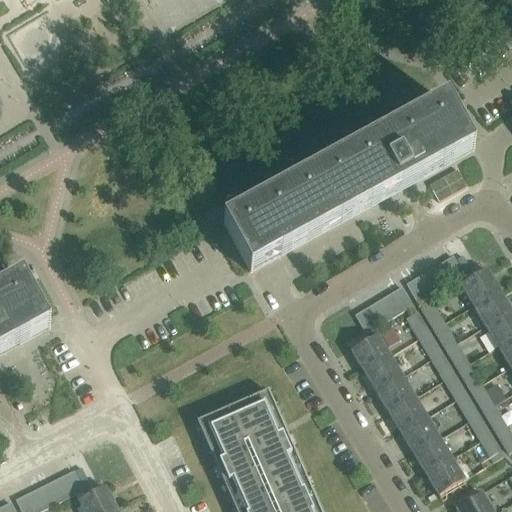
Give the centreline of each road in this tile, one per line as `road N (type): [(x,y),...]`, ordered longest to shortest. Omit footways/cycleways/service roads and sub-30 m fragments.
road 1 (residential): [(511,229),(487,208),(459,217),(287,315),(404,511)]
road 2 (residential): [(172,511),(119,409),(0,471)]
